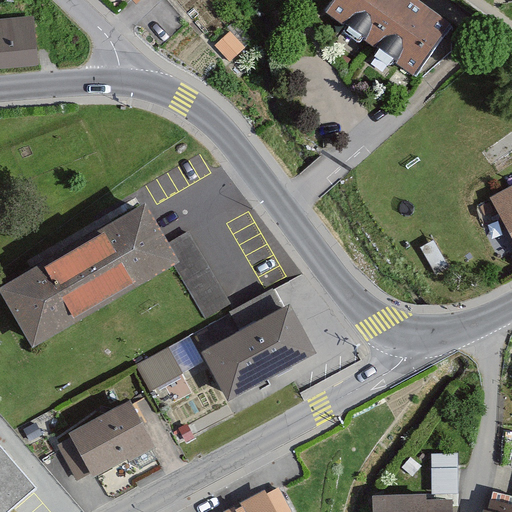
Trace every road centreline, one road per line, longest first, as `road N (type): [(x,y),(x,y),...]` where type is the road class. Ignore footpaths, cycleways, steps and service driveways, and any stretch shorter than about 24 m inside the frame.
road 1 (tertiary): [(414,336),(358,303),(210,118),(182,98),(128,83)]
road 2 (tertiary): [(131,511),(399,362),(414,336)]
road 3 (residential): [(495,314),(472,511)]
road 4 (unknown): [(366,137),(294,0)]
road 5 (tertiary): [(128,83),(0,89)]
